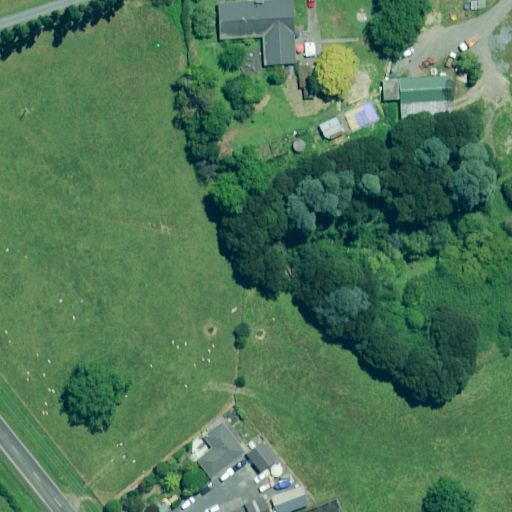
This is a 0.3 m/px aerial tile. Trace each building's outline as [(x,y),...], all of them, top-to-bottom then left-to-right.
[(215,38),(259,36),(261,65),(294,63),(289,0),(266,0),(213,4),(215,38)] [(447,117),(447,115),(446,78),(395,79),(382,80),(383,99),(396,99),(397,120),(411,120),(411,121),(431,120),(431,117),(447,117)] [(316,126),(324,141),(341,131),(333,116),(316,126)] [(218,422),(198,437),(207,448),(192,460),(207,479),(241,452),(218,422)] [(259,441),(242,454),(257,473),(273,459),(259,441)] [(297,486),(267,498),(272,511),(284,511),(304,505),(297,486)] [(263,511),(258,499),(226,511),(263,511)]
